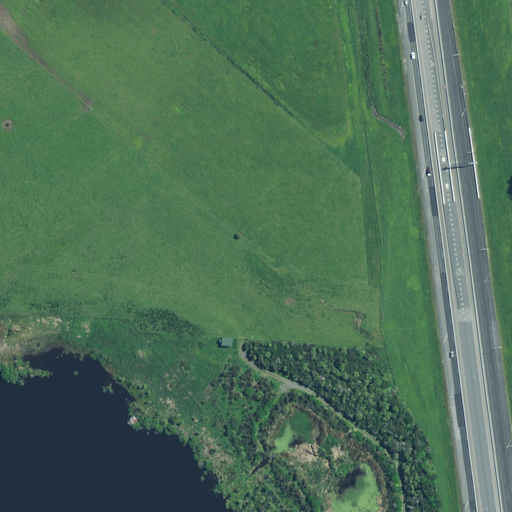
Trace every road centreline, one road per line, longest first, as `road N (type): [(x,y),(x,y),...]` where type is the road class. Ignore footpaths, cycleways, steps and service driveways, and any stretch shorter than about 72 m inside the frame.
road 1 (motorway): [(435,0),(503,511)]
road 2 (motorway): [(476,511),(409,0)]
road 3 (track): [(298,376),(398,451),(410,479),(408,511)]
